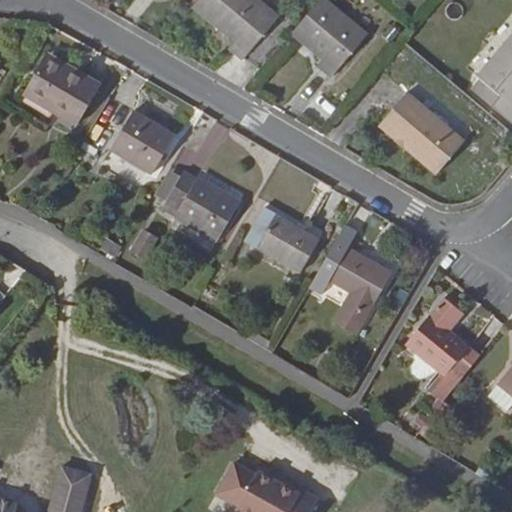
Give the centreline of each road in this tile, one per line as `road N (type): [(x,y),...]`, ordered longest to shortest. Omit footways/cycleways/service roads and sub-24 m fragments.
road 1 (residential): [(39,0),(413,213),(461,230)]
road 2 (unclassified): [(85,275),(497,511)]
